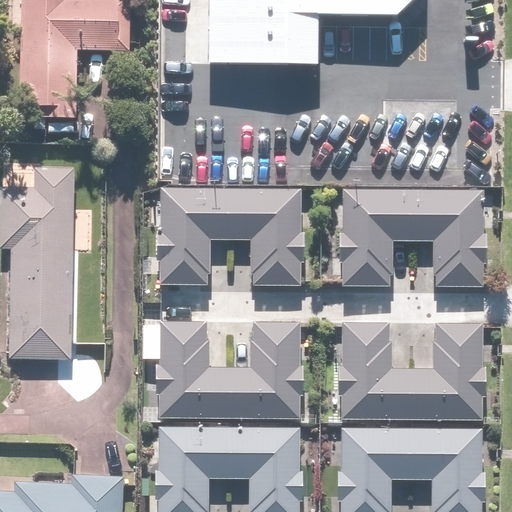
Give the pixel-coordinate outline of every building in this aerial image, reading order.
[(46,116),(80,116),(81,51),(134,52),(135,0),(24,0),(22,104),(46,104),(46,116)] [(199,0),(199,62),(328,63),(328,12),(392,13),(403,0),(199,0)] [(74,357),(80,169),(41,168),(41,185),(6,184),(5,247),(13,247),(10,355),(74,357)] [(215,235),(256,237),(255,272),(257,273),(257,284),(302,286),(303,260),(307,261),(308,232),(304,232),(306,191),(168,185),(166,230),(161,229),(160,258),(165,258),(164,280),(209,282),(210,271),(213,271),(215,235)] [(437,286),(485,287),(486,261),(490,261),(491,231),(487,231),(488,189),(346,185),(343,283),(394,284),(395,239),(438,240),(437,286)] [(162,362),(163,413),(301,417),(301,394),(307,394),(308,364),(301,364),(302,321),(258,319),(255,367),(213,366),(214,338),(210,338),(210,321),(165,319),(164,362),(162,362)] [(344,363),(344,415),(482,420),(483,394),(489,394),(490,367),(484,367),(485,325),(440,323),(437,367),(394,366),(395,343),(392,343),(392,321),(347,320),(346,363),(344,363)] [(303,428),(164,425),(163,469),(161,469),(160,498),(164,498),(163,511),(208,511),(209,509),(212,510),(213,475),(254,476),(253,509),(256,509),(256,511),(301,511),(301,499),(305,500),(306,469),(302,469),(303,428)] [(482,511),(483,500),(489,500),(490,468),(484,468),(485,429),(344,425),(342,511),(392,511),(394,476),(437,477),(436,511),(482,511)] [(75,479),(0,476),(0,511),(127,511),(129,475),(75,473),(75,479)]
